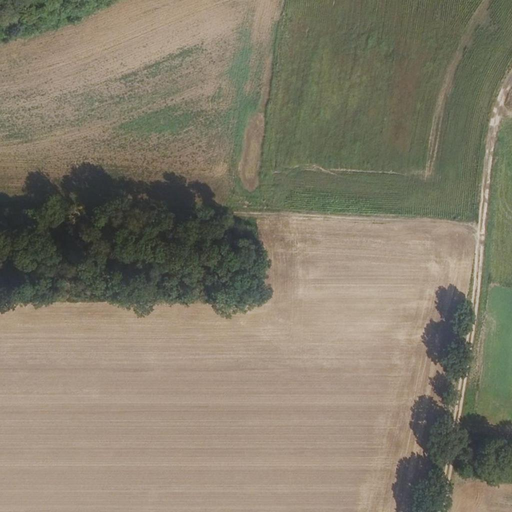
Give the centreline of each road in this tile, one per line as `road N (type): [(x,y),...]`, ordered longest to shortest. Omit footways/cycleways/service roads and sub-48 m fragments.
road 1 (track): [(0,193),(297,207),(496,233)]
road 2 (track): [(496,233),(453,511)]
road 3 (track): [(511,83),(500,113),(496,233)]
